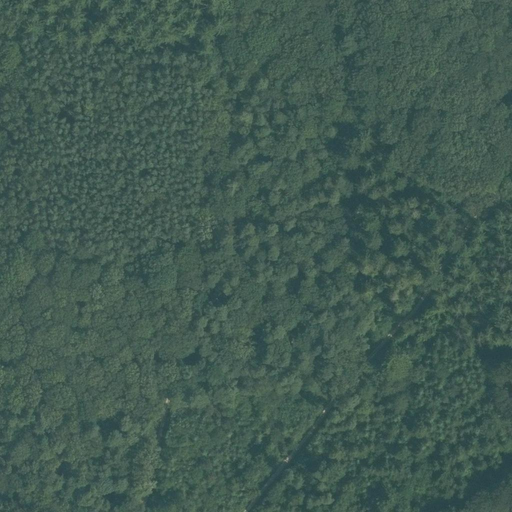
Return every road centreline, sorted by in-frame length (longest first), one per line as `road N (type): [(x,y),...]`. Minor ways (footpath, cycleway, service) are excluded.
road 1 (track): [(225,74),(213,204),(133,511)]
road 2 (track): [(436,265),(240,511)]
road 3 (track): [(340,73),(409,152),(479,202)]
